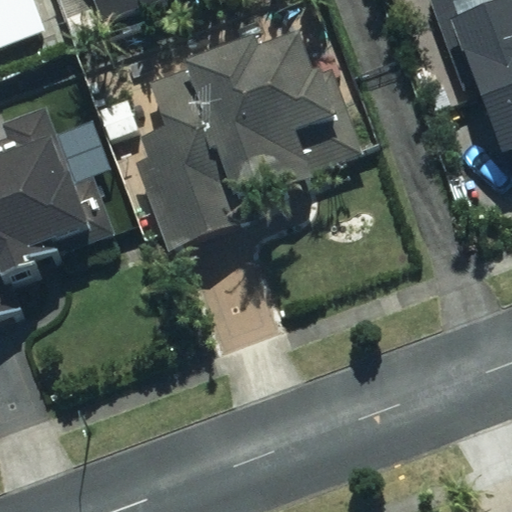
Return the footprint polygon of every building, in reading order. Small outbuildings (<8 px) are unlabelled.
[(0,0),(0,54),(59,31),(46,0),(0,0)] [(100,0),(108,23),(175,0),(100,0)] [(511,0),(449,0),(437,4),(460,67),(481,59),(511,144),(511,0)] [(160,165),(146,170),(178,260),(248,235),(242,218),(375,171),(326,32),(162,90),(179,139),(154,148),(160,165)] [(82,193),(55,121),(11,137),(15,147),(0,151),(0,328),(24,319),(11,286),(125,244),(103,186),(82,193)]
